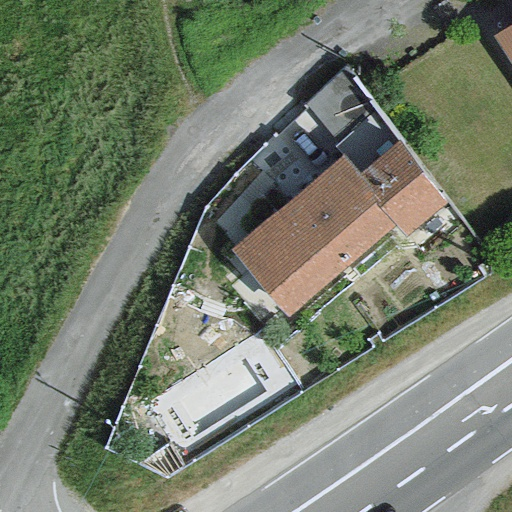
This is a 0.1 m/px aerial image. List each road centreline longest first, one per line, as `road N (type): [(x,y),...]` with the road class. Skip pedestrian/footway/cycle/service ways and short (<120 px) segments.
road 1 (residential): [(4,511),(78,356),(181,176),(265,86),(375,0)]
road 2 (primary): [(332,511),(511,383)]
road 3 (track): [(216,131),(167,0)]
